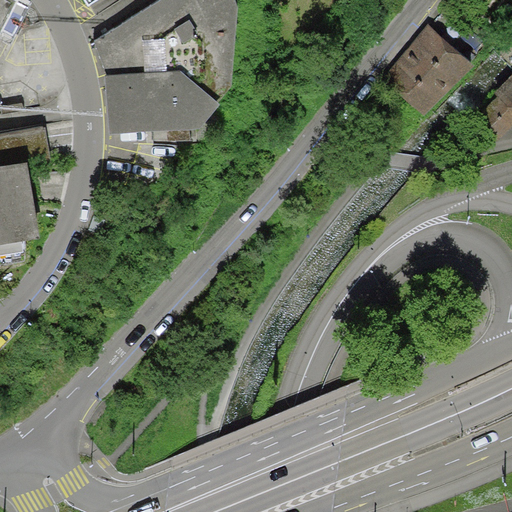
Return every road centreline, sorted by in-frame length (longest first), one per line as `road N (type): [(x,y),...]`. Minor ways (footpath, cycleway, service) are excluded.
road 1 (unclassified): [(45,429),(332,118),(422,0)]
road 2 (unclassified): [(0,325),(37,288),(86,183),(90,101),(65,21),(48,0)]
road 3 (secondary): [(511,345),(192,479)]
road 4 (secondary): [(214,511),(511,388)]
road 5 (secondary): [(310,511),(511,435)]
road 6 (secondary): [(192,479),(134,494),(89,492),(65,471),(45,429)]
